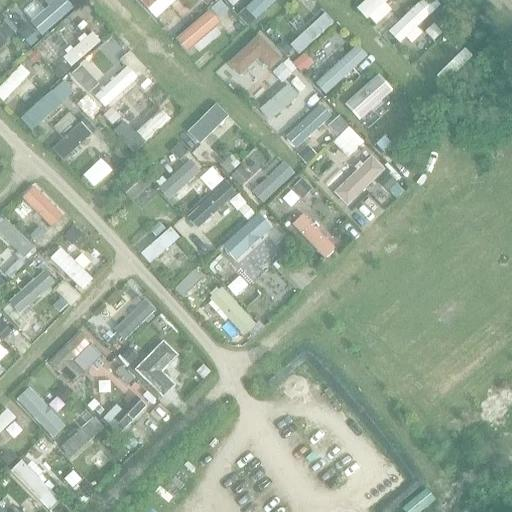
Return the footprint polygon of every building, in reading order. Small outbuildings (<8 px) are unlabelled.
[(4,0),(26,26),(37,17),(22,0),(4,0)] [(57,5),(53,0),(26,0),(41,17),(57,5)] [(152,0),(145,6),(154,17),(167,6),(173,13),(186,2),(184,0),(152,0)] [(256,19),(276,0),(258,0),(248,10),(256,19)] [(365,21),(387,0),(366,0),(356,10),(365,21)] [(434,0),(422,0),(388,33),(399,45),(440,6),(434,0)] [(186,54),(220,25),(209,12),(175,41),(186,54)] [(297,56),(332,24),(324,15),(289,47),(297,56)] [(437,26),(445,34),(459,21),(453,15),(449,19),(447,17),(437,26)] [(44,33),(53,49),(75,36),(66,20),(44,33)] [(31,49),(40,42),(30,31),(28,33),(25,30),(19,35),(22,39),(19,42),(26,50),(30,47),(31,49)] [(70,68),(99,43),(91,34),(62,59),(70,68)] [(258,60),(268,71),(280,60),(258,37),(227,65),(239,77),(258,60)] [(324,96),(366,57),(356,47),(315,85),(324,96)] [(443,86),(472,57),(464,50),(435,78),(443,86)] [(85,56),(78,63),(102,89),(109,82),(85,56)] [(110,104),(145,72),(135,61),(100,93),(110,104)] [(281,85),(291,75),(290,74),(295,69),(287,61),(281,66),(280,65),(271,74),(281,85)] [(344,114),(382,79),(373,69),(335,104),(344,114)] [(16,71),(0,87),(0,98),(2,101),(24,79),(16,71)] [(266,122),(300,93),(290,82),(257,112),(266,122)] [(51,93),(19,122),(29,133),(46,117),(49,121),(56,115),(53,111),(61,104),(51,93)] [(397,113),(413,111),(410,96),(395,99),(397,113)] [(199,146),(228,118),(216,106),(187,134),(199,146)] [(317,109),(288,136),(295,144),(300,141),(303,144),(308,140),(305,137),(329,115),(324,110),(321,113),(317,109)] [(133,154),(170,121),(161,111),(134,135),(123,123),(113,132),(133,154)] [(82,123),(51,151),(62,162),(92,134),(82,123)] [(327,172),(356,144),(346,134),(317,162),(327,172)] [(377,145),(335,182),(367,217),(387,200),(369,180),(391,160),(377,145)] [(286,150),(256,180),(270,194),(300,165),(286,150)] [(225,177),(231,184),(238,178),(232,172),(234,170),(231,166),(236,161),(230,156),(220,166),(219,165),(209,174),(211,176),(209,178),(216,186),(225,177)] [(175,196),(201,171),(191,160),(165,186),(175,196)] [(130,202),(150,184),(137,171),(118,188),(130,202)] [(293,190),(323,222),(334,211),(304,180),(293,190)] [(196,230),(235,195),(226,184),(186,219),(196,230)] [(336,186),(325,196),(334,205),(335,204),(340,209),(349,201),(336,186)] [(21,199),(51,229),(62,218),(33,188),(21,199)] [(257,215),(222,247),(232,259),(247,245),(250,248),(258,241),(255,238),(268,226),(257,215)] [(0,223),(0,236),(23,260),(33,249),(4,220),(0,223)] [(149,266),(178,240),(169,229),(140,255),(149,266)] [(51,249),(90,280),(100,268),(61,237),(51,249)] [(282,256),(290,249),(296,243),(289,237),(284,242),(281,239),(273,247),(282,256)] [(0,261),(0,283),(11,272),(0,261)] [(12,275),(19,284),(33,273),(26,264),(12,275)] [(181,301),(207,277),(199,268),(173,292),(181,301)] [(25,304),(50,282),(43,273),(18,295),(25,304)] [(123,277),(109,288),(115,296),(129,285),(123,277)] [(124,343),(155,313),(145,303),(115,334),(124,343)] [(0,339),(17,356),(25,348),(0,323),(0,339)] [(79,333),(48,364),(60,376),(61,375),(72,386),(83,375),(71,363),(77,357),(83,362),(93,352),(88,347),(91,345),(79,333)] [(135,371),(150,387),(153,385),(163,396),(173,387),(162,374),(177,356),(163,341),(148,356),(143,353),(132,364),(137,368),(135,371)] [(129,346),(120,355),(132,364),(139,356),(129,346)] [(14,400),(46,432),(56,422),(24,390),(14,400)] [(132,397),(109,422),(120,432),(143,407),(132,397)] [(0,433),(14,419),(6,411),(0,416),(0,433)] [(94,419),(60,448),(70,459),(103,429),(94,419)] [(9,473),(47,511),(58,500),(20,462),(9,473)] [(0,494),(0,508),(4,511),(30,511),(32,510),(8,487),(0,494)]
